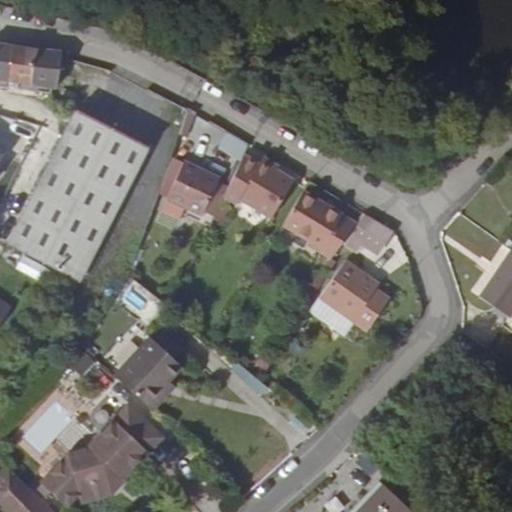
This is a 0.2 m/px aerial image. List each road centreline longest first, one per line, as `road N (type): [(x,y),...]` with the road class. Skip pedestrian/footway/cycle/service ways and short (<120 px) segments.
road 1 (residential): [(419,215),(130,47),(0,17)]
road 2 (residential): [(260,511),(325,455),(435,326),(439,296),(419,215)]
road 3 (residential): [(511,127),(419,215)]
